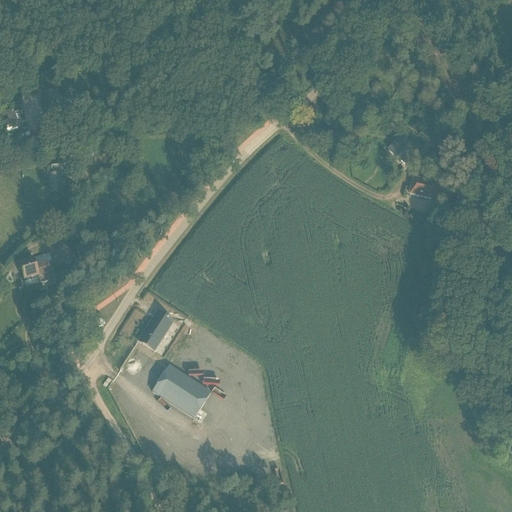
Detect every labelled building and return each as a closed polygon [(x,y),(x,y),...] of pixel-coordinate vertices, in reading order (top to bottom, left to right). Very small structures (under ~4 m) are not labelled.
[(42,108),(47,108),(45,125),(53,126),(56,93),(44,92),(42,108)] [(12,114),(1,118),(6,135),(17,131),(12,114)] [(417,135),(424,128),(417,120),(408,128),(412,131),(412,130),(417,135)] [(440,142),(428,129),(419,137),(431,150),(440,142)] [(412,159),(418,152),(401,137),(388,152),(408,169),(415,161),(412,159)] [(58,194),(63,193),(61,166),(51,166),(52,175),(49,175),(51,195),(54,194),(54,199),(58,198),(58,194)] [(409,197),(442,204),(445,185),(413,179),(409,197)] [(40,285),(52,282),(46,264),(51,262),(49,256),(17,265),(23,284),(38,279),(40,285)] [(138,344),(154,354),(173,325),(157,314),(138,344)] [(98,329),(99,329),(101,328),(102,328),(104,326),(104,325),(104,323),(104,322),(103,321),(102,320),(100,319),(99,319),(97,319),(96,320),(95,322),(94,323),(94,325),(95,326),(96,328),(98,329)] [(209,396),(169,371),(153,397),(194,421),(209,396)]
